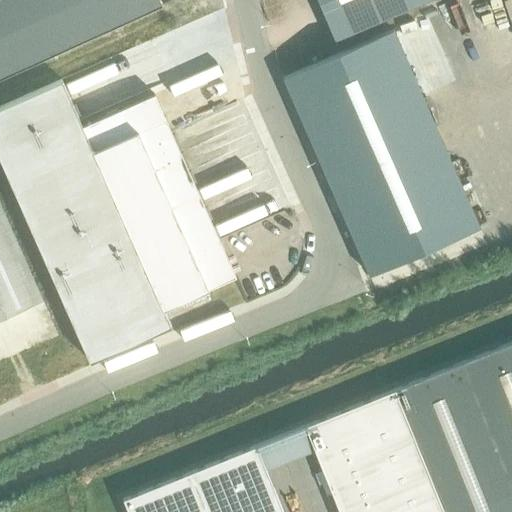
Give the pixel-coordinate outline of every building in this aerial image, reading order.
[(0,0),(0,76),(162,5),(159,0),(0,0)] [(317,0),(334,39),(424,0),(317,0)] [(464,48),(480,38),(472,25),(456,34),(464,48)] [(394,29),(283,77),(369,274),(480,226),(394,29)] [(61,79),(0,106),(0,160),(89,361),(170,325),(163,309),(235,277),(170,130),(154,94),(82,126),(61,79)] [(0,205),(0,317),(42,299),(0,205)] [(339,511),(511,511),(511,341),(304,425),(339,511)] [(282,511),(256,445),(121,499),(126,511),(282,511)]
